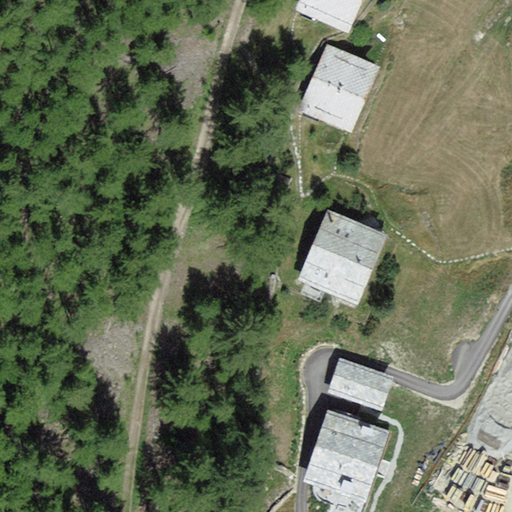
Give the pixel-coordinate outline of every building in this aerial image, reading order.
[(363,0),(301,0),(297,12),(349,34),(363,0)] [(378,66),(326,46),(301,113),(353,132),(378,66)] [(387,237),(327,213),(299,281),(359,306),(387,237)] [(343,360),(331,393),(383,412),(395,379),(343,360)] [(390,432),(327,412),(304,483),(367,504),(390,432)]
